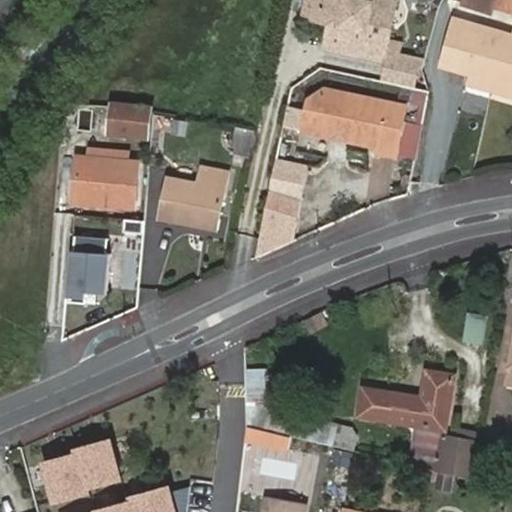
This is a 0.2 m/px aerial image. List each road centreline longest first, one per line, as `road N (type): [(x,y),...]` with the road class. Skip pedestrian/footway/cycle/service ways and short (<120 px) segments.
road 1 (tertiary): [(511,202),(421,222),(315,260),(85,379)]
road 2 (tertiary): [(85,379),(424,244),(511,224)]
road 3 (tertiary): [(0,133),(93,0)]
